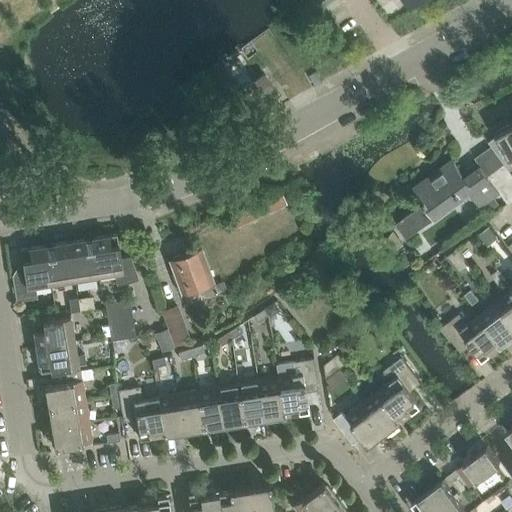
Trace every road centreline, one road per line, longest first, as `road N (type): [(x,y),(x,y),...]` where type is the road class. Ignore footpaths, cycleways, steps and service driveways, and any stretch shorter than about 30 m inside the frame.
road 1 (residential): [(0,224),(131,200),(240,158),(402,66)]
road 2 (residential): [(361,486),(328,443),(49,489)]
road 3 (residential): [(49,489),(21,469),(0,324)]
road 4 (residential): [(402,66),(511,6)]
road 5 (residential): [(460,415),(361,486)]
